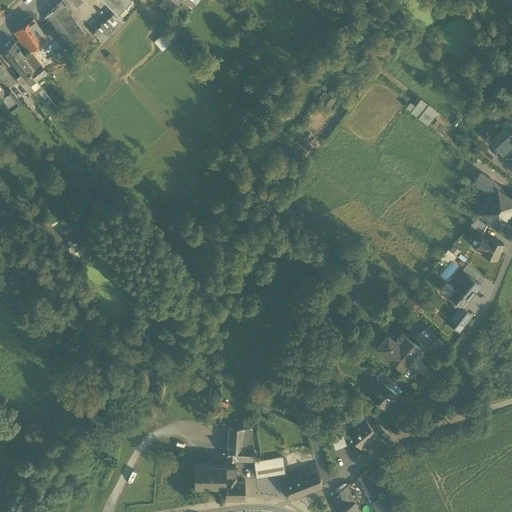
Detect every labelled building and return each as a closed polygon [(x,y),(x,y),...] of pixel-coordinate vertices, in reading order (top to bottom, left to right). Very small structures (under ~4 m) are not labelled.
[(45,15),(52,26),(68,11),(65,7),(60,0),(45,15)] [(105,0),(116,10),(125,0),(105,0)] [(129,0),(125,0),(116,10),(117,12),(124,5),(129,0)] [(177,3),(173,0),(161,0),(158,3),(169,12),(177,3)] [(199,0),(191,0),(193,1),(188,7),(191,9),(199,0)] [(77,9),(71,1),(65,7),(68,11),(70,14),(77,9)] [(124,5),(117,12),(121,16),(128,9),(124,5)] [(102,41),(124,19),(121,16),(117,12),(116,10),(114,12),(116,13),(113,15),(114,16),(96,34),(102,41)] [(70,14),(68,11),(52,26),(70,50),(88,37),(70,14)] [(93,32),(96,34),(114,16),(113,15),(116,13),(114,12),(93,32)] [(15,31),(28,50),(46,37),(33,18),(15,31)] [(154,42),(161,49),(170,41),(163,33),(154,42)] [(13,62),(14,61),(24,53),(14,41),(3,50),(13,62)] [(38,64),(41,62),(31,50),(25,55),(26,56),(24,57),(33,69),(38,64)] [(104,56),(111,64),(115,60),(108,52),(104,56)] [(25,55),(24,53),(14,61),(20,69),(19,70),(21,73),(24,76),(29,71),(33,69),(24,57),(26,56),(25,55)] [(33,69),(29,71),(36,79),(44,72),(38,64),(33,69)] [(39,84),(36,79),(29,71),(24,76),(21,73),(16,76),(29,92),(35,88),(39,84)] [(494,93),(508,105),(511,100),(511,88),(503,81),(494,93)] [(35,88),(45,101),(50,97),(39,84),(35,88)] [(0,100),(9,111),(19,102),(10,91),(7,94),(1,99),(0,100)] [(325,92),(318,100),(328,109),(335,100),(325,92)] [(49,106),(50,106),(54,102),(50,97),(45,101),(49,106)] [(60,97),(54,102),(57,107),(63,102),(60,97)] [(420,99),(409,113),(426,126),(436,112),(420,99)] [(489,140),(502,155),(511,145),(511,140),(511,139),(511,138),(511,135),(504,127),(489,140)] [(473,181),(493,195),(497,189),(497,190),(500,186),(480,172),(473,181)] [(480,213),(500,227),(511,211),(511,200),(497,190),(497,189),(493,195),(480,213)] [(470,225),(482,234),(486,224),(477,218),(470,225)] [(53,244),(58,240),(61,238),(58,234),(48,221),(40,227),(53,244)] [(70,225),(58,234),(61,238),(58,240),(69,255),(70,255),(83,245),(84,244),(70,225)] [(481,254),(496,261),(503,244),(482,234),(475,248),(482,252),(481,254)] [(89,252),(83,245),(70,255),(76,262),(89,252)] [(447,249),(440,259),(444,262),(449,262),(451,260),(453,260),(456,256),(447,249)] [(466,274),(480,285),(485,279),(467,264),(462,270),(466,274)] [(466,274),(454,288),(449,295),(463,306),(480,285),(466,274)] [(447,297),(449,295),(454,288),(446,282),(439,291),(447,297)] [(416,309),(424,299),(414,292),(404,305),(416,315),(419,311),(416,309)] [(453,318),(463,326),(471,315),(461,307),(453,318)] [(448,325),(458,332),(463,326),(453,318),(448,325)] [(416,334),(417,335),(421,329),(412,321),(407,327),(410,329),(416,334)] [(410,329),(405,335),(407,337),(411,340),(416,334),(410,329)] [(394,340),(397,343),(404,334),(401,332),(394,340)] [(404,334),(397,343),(396,344),(398,346),(399,346),(407,337),(405,335),(404,334)] [(377,348),(388,357),(398,346),(396,344),(397,343),(394,340),(388,335),(377,348)] [(399,346),(398,346),(388,357),(402,369),(410,361),(408,360),(419,347),(411,340),(407,337),(399,346)] [(430,347),(439,354),(446,346),(438,338),(430,347)] [(381,378),(390,386),(394,381),(381,370),(376,375),(380,379),(381,378)] [(370,395),(384,407),(396,392),(390,386),(381,378),(380,379),(375,385),(375,388),(370,395)] [(350,420),(352,423),(354,426),(365,418),(360,412),(350,420)] [(346,428),(360,446),(378,432),(366,417),(365,418),(354,426),(352,423),(346,428)] [(243,427),(252,427),(251,419),(244,419),(243,427)] [(226,458),(254,460),(252,427),(243,427),(228,426),(226,458)] [(346,445),(341,430),(330,435),(335,449),(346,445)] [(275,457),(254,460),(254,462),(256,475),(277,472),(275,457)] [(225,465),(200,465),(200,468),(194,468),(194,485),(225,485),(225,474),(225,465)] [(225,465),(225,474),(235,474),(236,465),(225,465)] [(299,479),(298,477),(296,471),(281,476),(282,480),(289,498),(322,486),(317,473),(302,478),(299,479)] [(369,502),(371,502),(382,496),(370,471),(357,477),(369,502)] [(236,478),(235,474),(225,474),(225,485),(225,496),(244,497),(244,478),(236,478)] [(340,493),(343,500),(352,496),(347,486),(338,490),(340,493)] [(339,511),(338,509),(346,505),(343,500),(340,493),(331,498),(337,511),(339,511)] [(396,511),(388,494),(382,496),(371,502),(375,511),(396,511)] [(354,501),(352,496),(343,500),(346,505),(354,501)] [(359,511),(354,501),(346,505),(338,509),(339,511),(359,511)]
